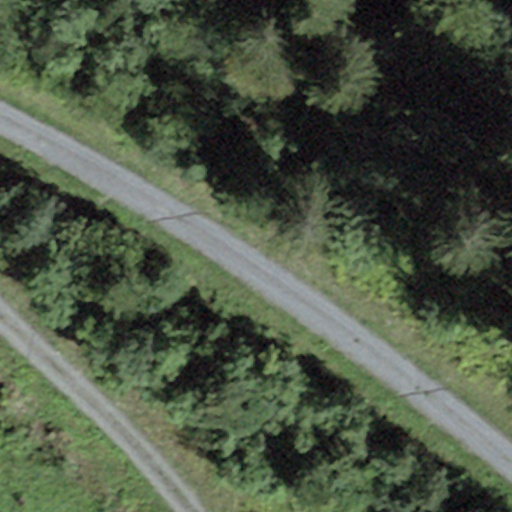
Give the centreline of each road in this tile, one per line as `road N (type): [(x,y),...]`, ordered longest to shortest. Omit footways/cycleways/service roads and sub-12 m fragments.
road 1 (track): [(0,114),(153,194),(380,357),(511,466)]
road 2 (track): [(0,310),(190,511)]
